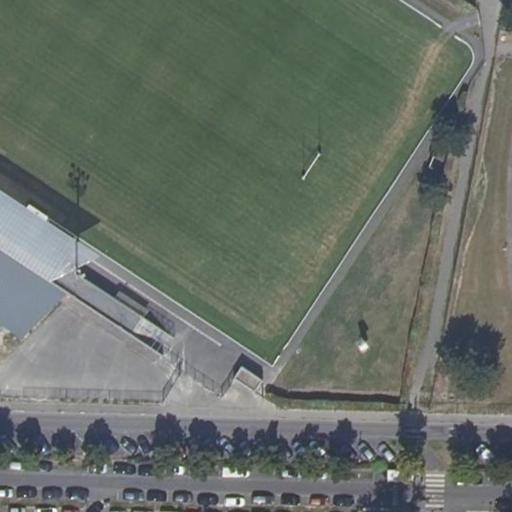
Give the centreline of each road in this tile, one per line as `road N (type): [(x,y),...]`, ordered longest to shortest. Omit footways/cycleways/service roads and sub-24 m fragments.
road 1 (residential): [(0,481),(511,503)]
road 2 (residential): [(511,435),(0,420)]
road 3 (track): [(503,0),(408,431)]
